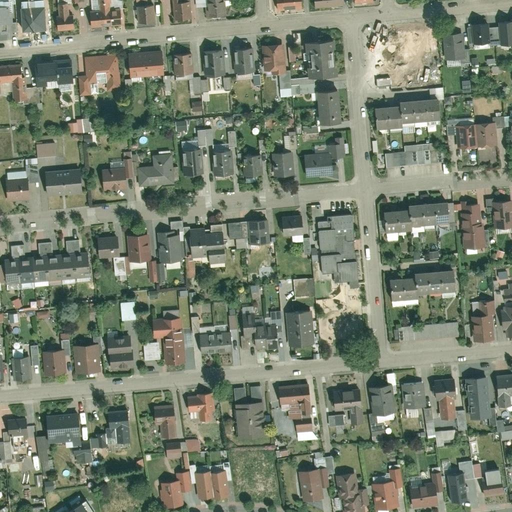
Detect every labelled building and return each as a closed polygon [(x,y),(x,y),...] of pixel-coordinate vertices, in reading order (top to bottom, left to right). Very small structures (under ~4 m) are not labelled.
[(9,0),(0,0),(0,30),(7,30),(6,22),(11,22),(9,0)] [(108,27),(106,0),(101,0),(102,11),(93,12),(94,28),(108,27)] [(110,0),(106,0),(108,27),(123,26),(121,9),(112,10),(110,0)] [(192,4),(182,5),(181,0),(174,0),(176,21),(193,20),(192,4)] [(221,0),(209,1),(211,19),(227,18),(225,0),(221,0)] [(278,13),(304,11),(302,0),(294,0),(295,1),(277,3),(278,13)] [(316,0),(317,9),(346,7),(345,0),(316,0)] [(154,4),(138,5),(139,24),(156,23),(154,4)] [(75,17),(71,18),(70,5),(60,6),(62,18),(58,19),(59,33),(76,31),(75,17)] [(43,35),(43,33),(48,32),(47,18),(41,18),(41,12),(25,13),(27,36),(43,35)] [(511,43),(511,21),(499,22),(501,44),(511,43)] [(490,47),(487,23),(473,25),(475,49),(490,47)] [(428,31),(417,32),(405,33),(408,57),(419,56),(418,51),(429,50),(428,31)] [(461,31),(443,33),(446,60),(464,59),(461,31)] [(392,34),(371,36),(376,88),(397,86),(395,68),(409,67),(405,33),(392,34)] [(335,40),(308,43),(310,61),(337,59),(335,40)] [(285,42),(263,44),(266,76),(288,74),(285,42)] [(255,48),(235,50),(237,75),(258,73),(255,48)] [(225,49),(204,51),(206,77),(227,75),(225,49)] [(163,52),(128,55),(131,82),(165,79),(163,52)] [(194,52),(174,54),(177,79),(197,77),(194,52)] [(91,96),(90,85),(108,83),(109,91),(121,90),(118,54),(98,56),(99,62),(80,63),(82,78),(80,79),(82,97),(91,96)] [(337,59),(310,61),(311,80),(338,77),(337,59)] [(60,87),(58,61),(35,64),(37,89),(60,87)] [(29,100),(25,63),(6,65),(8,87),(13,87),(15,102),(29,100)] [(8,87),(6,65),(0,65),(0,95),(1,95),(1,88),(8,87)] [(74,68),(59,70),(60,87),(75,85),(74,68)] [(319,110),(340,108),(339,90),(317,92),(319,110)] [(436,98),(423,99),(426,125),(439,124),(436,98)] [(423,99),(410,100),(413,127),(426,125),(423,99)] [(410,100),(398,101),(398,106),(400,128),(413,127),(410,100)] [(398,106),(385,107),(387,133),(400,132),(400,128),(398,106)] [(385,107),(372,108),(374,134),(387,133),(385,107)] [(320,127),(342,125),(340,108),(319,110),(320,127)] [(70,132),(84,131),(83,120),(69,121),(70,132)] [(177,130),(188,129),(188,121),(177,121),(177,130)] [(495,123),(474,125),(475,150),(496,149),(495,123)] [(475,150),(474,125),(455,126),(456,151),(475,150)] [(57,155),(56,142),(38,143),(38,156),(57,155)] [(431,143),(405,145),(406,151),(386,152),(387,166),(432,163),(431,143)] [(202,149),(182,151),(185,178),(205,176),(202,149)] [(234,150),(214,152),(216,181),(236,179),(234,150)] [(292,151),(273,153),(275,179),(294,177),(292,151)] [(263,154),(243,156),(245,177),(265,176),(263,154)] [(331,154),(304,157),(306,177),(333,175),(331,154)] [(156,166),(138,168),(140,190),(158,188),(176,186),(174,164),(173,155),(155,157),(156,166)] [(41,180),(38,158),(27,159),(28,170),(29,169),(30,182),(41,180)] [(103,171),(105,192),(129,190),(127,169),(103,171)] [(47,199),(83,195),(81,170),(45,173),(47,199)] [(29,179),(7,181),(9,204),(31,202),(29,179)] [(491,200),(493,228),(511,226),(511,211),(511,199),(491,200)] [(446,202),(433,203),(435,230),(448,228),(446,202)] [(433,203),(420,204),(422,231),(435,230),(433,203)] [(459,205),(462,247),(483,245),(479,203),(459,205)] [(420,204),(407,205),(407,210),(409,232),(422,231),(420,204)] [(407,210),(394,211),(397,237),(409,236),(409,232),(407,210)] [(394,211),(381,212),(384,238),(397,237),(394,211)] [(319,230),(323,274),(340,272),(341,283),(350,282),(350,280),(358,280),(358,273),(356,252),(353,252),(352,241),(355,240),(352,215),(328,217),(328,221),(323,222),(324,230),(319,230)] [(302,217),(283,219),(285,238),(304,237),(302,217)] [(270,243),(268,220),(247,222),(249,245),(270,243)] [(187,261),(210,259),(211,266),(228,264),(227,257),(225,229),(224,224),(211,225),(212,230),(192,232),(191,227),(184,228),(185,232),(187,261)] [(179,232),(161,234),(164,264),(181,262),(179,232)] [(147,234),(129,236),(132,264),(150,262),(147,234)] [(118,237),(99,239),(101,260),(120,258),(118,237)] [(81,241),(74,242),(77,279),(91,278),(89,253),(82,254),(81,241)] [(77,279),(74,242),(67,242),(68,255),(61,256),(63,280),(77,279)] [(49,282),(46,244),(39,245),(40,258),(33,258),(35,283),(49,282)] [(63,280),(61,256),(54,257),(53,244),(46,244),(49,282),(63,280)] [(35,283),(33,258),(26,259),(25,246),(18,247),(21,284),(35,283)] [(21,284),(18,247),(11,248),(12,260),(5,261),(7,286),(21,284)] [(453,269),(440,271),(442,297),(455,296),(453,269)] [(440,271),(427,272),(429,298),(442,297),(440,271)] [(427,272),(414,273),(414,277),(416,299),(429,298),(427,272)] [(295,279),(296,296),(315,295),(314,277),(295,279)] [(414,277),(401,278),(403,304),(416,303),(416,299),(414,277)] [(401,278),(388,279),(391,305),(403,304),(401,278)] [(493,316),(492,300),(479,301),(480,317),(471,318),(473,342),(491,340),(489,317),(493,316)] [(137,319),(136,301),(121,302),(123,320),(137,319)] [(511,339),(511,306),(501,308),(504,340),(511,339)] [(312,344),(310,311),(288,313),(290,346),(312,344)] [(256,334),(255,328),(254,312),(243,313),(245,335),(256,334)] [(239,328),(238,314),(230,315),(231,329),(239,328)] [(156,336),(164,335),(166,363),(185,362),(182,329),(181,329),(180,319),(155,321),(156,336)] [(400,326),(400,340),(460,336),(459,322),(400,326)] [(269,352),(280,351),(278,326),(267,327),(269,352)] [(258,353),(269,352),(267,327),(255,328),(256,334),(258,353)] [(217,356),(233,355),(232,333),(215,334),(217,356)] [(109,353),(111,353),(133,351),(132,334),(108,336),(109,353)] [(201,358),(217,356),(215,334),(199,336),(201,358)] [(146,359),(161,358),(160,341),(145,342),(146,359)] [(100,374),(97,344),(75,346),(78,376),(100,374)] [(65,376),(63,350),(44,352),(47,377),(65,376)] [(134,351),(133,351),(111,353),(112,368),(135,366),(134,351)] [(30,383),(28,357),(13,358),(16,384),(30,383)] [(511,406),(511,379),(511,375),(495,376),(498,408),(511,406)] [(487,377),(465,380),(471,418),(491,416),(492,426),(497,425),(494,406),(491,406),(487,377)] [(458,401),(456,381),(436,382),(438,403),(440,403),(442,422),(457,421),(455,401),(458,401)] [(426,410),(424,383),(402,385),(404,412),(426,410)] [(281,407),(302,405),(303,417),(312,417),(311,404),(312,404),(311,384),(280,387),(281,407)] [(396,416),(393,386),(373,388),(376,418),(396,416)] [(336,413),(351,411),(353,427),(366,426),(363,389),(334,391),(336,413)] [(199,396),(199,398),(188,399),(190,415),(200,414),(201,423),(214,422),(212,395),(199,396)] [(268,438),(265,403),(236,406),(239,440),(268,438)] [(178,438),(177,425),(175,406),(155,408),(157,426),(162,426),(163,439),(178,438)] [(458,410),(459,429),(468,429),(467,409),(458,410)] [(132,445),(129,411),(109,413),(110,430),(107,430),(108,439),(118,438),(119,446),(132,445)] [(84,445),(82,414),(48,417),(51,448),(84,445)] [(345,414),(330,415),(330,426),(346,425),(345,414)] [(31,437),(29,418),(10,419),(12,439),(31,437)] [(455,439),(454,429),(435,430),(435,421),(428,422),(429,437),(437,436),(438,445),(445,445),(445,440),(455,439)] [(511,424),(504,425),(504,421),(499,421),(499,430),(511,429),(511,424)] [(298,440),(316,439),(315,422),(297,423),(298,440)] [(511,438),(511,429),(502,432),(503,440),(511,438)] [(54,459),(49,459),(50,438),(33,437),(32,451),(42,452),(41,471),(53,472),(54,459)] [(182,442),(168,443),(169,458),(183,457),(182,442)] [(472,464),(471,460),(458,462),(460,472),(463,472),(465,479),(474,478),(472,464)] [(472,464),(474,478),(482,477),(480,463),(472,464)] [(394,480),(395,487),(403,486),(400,467),(389,468),(391,480),(394,480)] [(504,494),(502,476),(500,476),(499,467),(485,469),(486,478),(482,478),(484,497),(504,494)] [(210,469),(196,471),(199,497),(213,496),(210,472),(210,469)] [(210,472),(213,496),(213,498),(230,496),(227,470),(210,472)] [(319,471),(300,473),(304,503),(323,500),(319,471)] [(436,487),(442,486),(440,471),(431,472),(432,484),(436,484),(436,487)] [(460,472),(447,474),(451,501),(467,499),(465,479),(463,472),(460,472)] [(354,473),(338,475),(341,497),(343,497),(357,495),(354,473)] [(391,480),(372,482),(375,509),(398,507),(395,487),(394,480),(391,480)] [(180,482),(163,484),(165,510),(183,508),(180,482)] [(409,487),(412,509),(439,506),(436,487),(436,484),(432,484),(409,487)] [(357,495),(343,497),(345,511),(363,511),(361,494),(357,495)]
